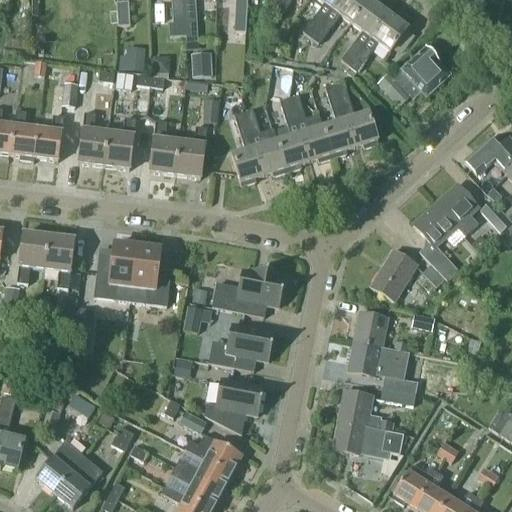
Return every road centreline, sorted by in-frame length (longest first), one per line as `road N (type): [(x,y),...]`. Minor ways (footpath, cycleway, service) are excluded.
road 1 (residential): [(0,194),(229,225),(327,250)]
road 2 (residential): [(327,250),(511,79)]
road 3 (residential): [(278,490),(327,250)]
